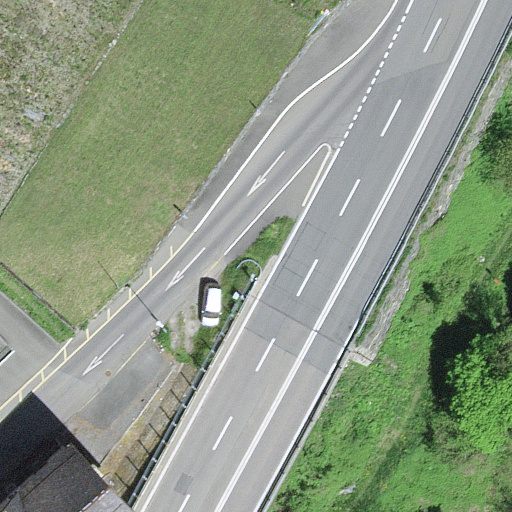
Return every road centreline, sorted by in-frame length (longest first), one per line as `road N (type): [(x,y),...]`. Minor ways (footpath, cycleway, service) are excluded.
road 1 (residential): [(458,0),(280,165),(101,358),(0,452)]
road 2 (primary): [(465,0),(198,511)]
